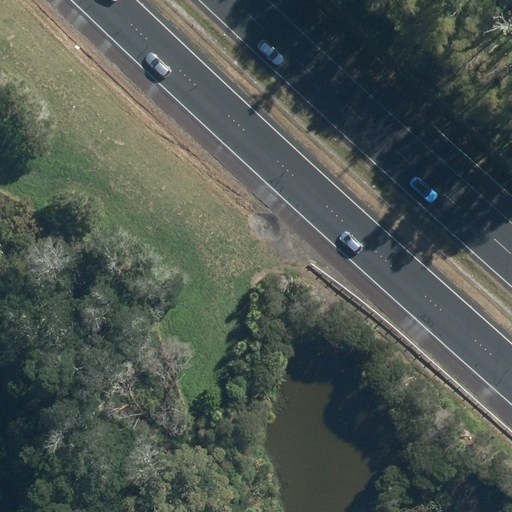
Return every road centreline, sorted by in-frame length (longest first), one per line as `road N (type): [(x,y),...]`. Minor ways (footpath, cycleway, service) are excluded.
road 1 (motorway): [(511,359),(133,0)]
road 2 (motorway): [(218,0),(511,276)]
